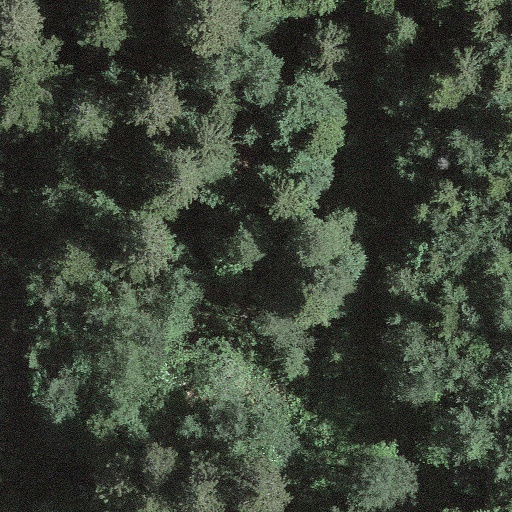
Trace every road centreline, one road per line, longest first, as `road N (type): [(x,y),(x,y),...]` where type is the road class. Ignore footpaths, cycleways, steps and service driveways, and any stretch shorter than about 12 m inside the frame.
road 1 (track): [(177,0),(48,375)]
road 2 (track): [(51,511),(48,375)]
